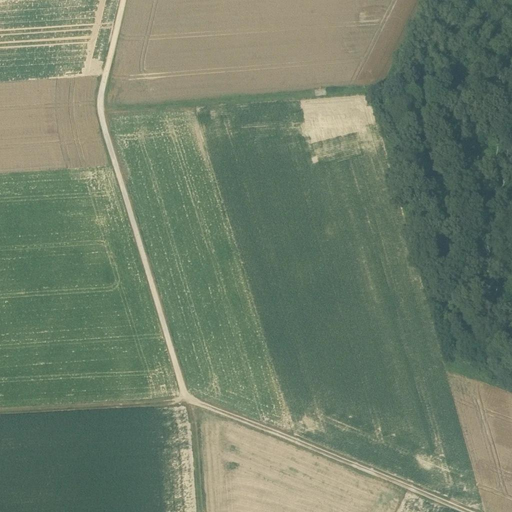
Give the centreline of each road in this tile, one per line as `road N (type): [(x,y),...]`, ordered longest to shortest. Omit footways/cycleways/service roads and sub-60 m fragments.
road 1 (track): [(201,511),(185,400),(100,110),(123,0)]
road 2 (track): [(457,511),(185,400),(0,409)]
road 3 (track): [(100,110),(371,90),(391,73),(423,0)]
road 4 (track): [(371,90),(511,83)]
